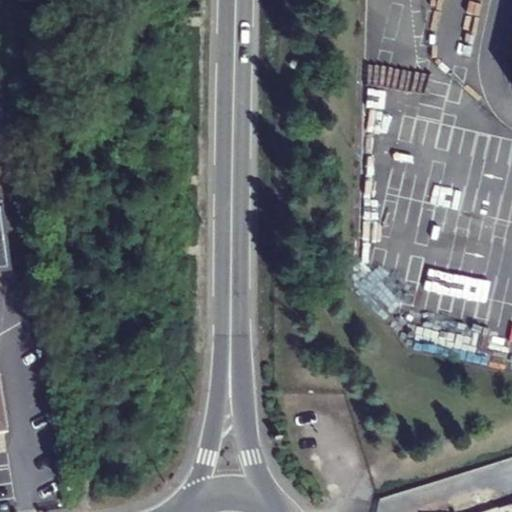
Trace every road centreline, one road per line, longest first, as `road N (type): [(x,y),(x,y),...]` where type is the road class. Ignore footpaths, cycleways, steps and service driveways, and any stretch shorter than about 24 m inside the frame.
road 1 (secondary): [(237,0),(229,358)]
road 2 (secondary): [(265,503),(229,358)]
road 3 (secondary): [(229,358),(193,502)]
